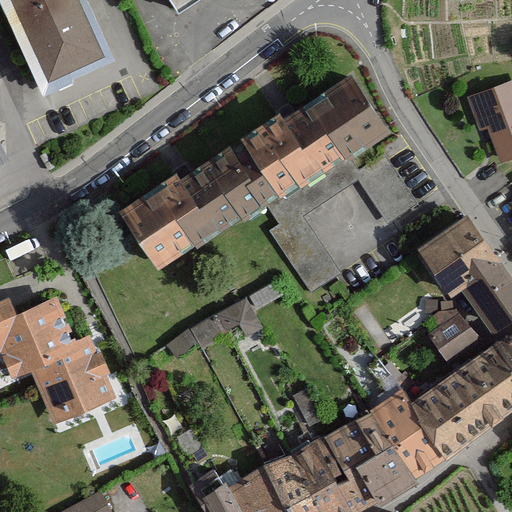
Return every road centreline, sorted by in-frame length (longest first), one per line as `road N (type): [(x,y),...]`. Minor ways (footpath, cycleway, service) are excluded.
road 1 (residential): [(0,220),(50,197),(317,0)]
road 2 (residential): [(356,0),(399,102),(511,271)]
road 3 (unknown): [(14,116),(131,58),(110,0)]
road 4 (residential): [(378,511),(511,417)]
